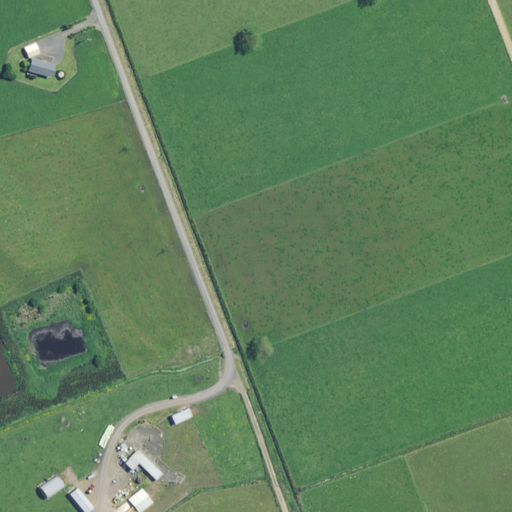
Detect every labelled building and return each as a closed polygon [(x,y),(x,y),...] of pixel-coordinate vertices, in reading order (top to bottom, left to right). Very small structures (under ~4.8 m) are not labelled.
[(39,53),(34,43),(23,47),(27,58),(39,53)] [(53,65),(30,59),(26,71),(49,78),(53,65)] [(191,417),(186,408),(170,416),(174,425),(191,417)] [(161,474),(137,450),(123,464),(130,470),(137,463),(155,481),(161,474)] [(62,487),(55,477),(38,487),(46,498),(62,487)] [(87,511),(92,508),(76,488),(68,494),(82,511),(87,511)] [(140,511),(141,511),(130,497),(117,508),(120,511),(140,511)]
